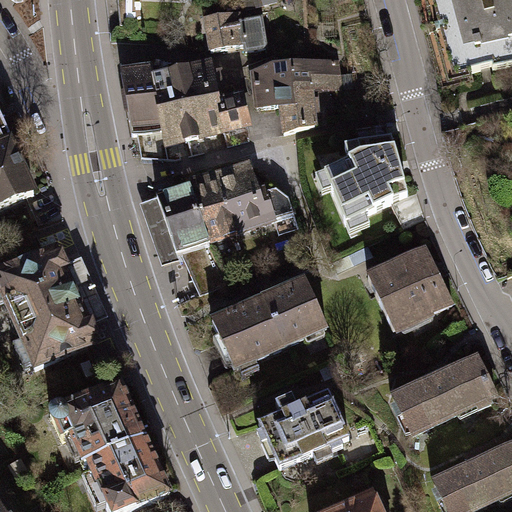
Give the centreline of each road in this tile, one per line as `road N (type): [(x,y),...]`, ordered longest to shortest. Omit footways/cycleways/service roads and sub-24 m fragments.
road 1 (secondary): [(83,103),(119,251),(226,511)]
road 2 (residential): [(511,352),(445,203),(385,0)]
road 3 (residential): [(0,27),(43,97),(54,105),(83,103)]
